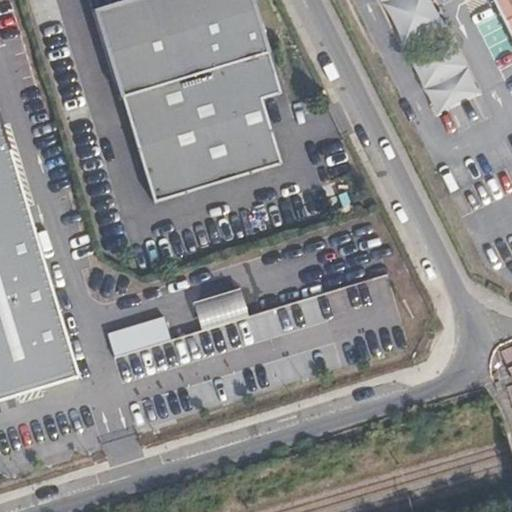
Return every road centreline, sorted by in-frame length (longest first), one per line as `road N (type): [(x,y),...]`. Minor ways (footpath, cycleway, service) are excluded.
road 1 (unclassified): [(35,511),(440,385),(466,359),(470,319),(312,0)]
road 2 (unknown): [(511,108),(475,140),(456,145),(430,137),(362,0)]
